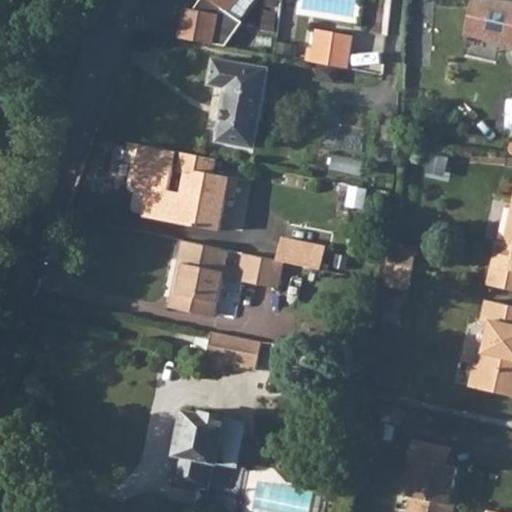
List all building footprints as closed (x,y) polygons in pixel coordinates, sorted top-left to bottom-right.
[(236,0),(201,0),(195,10),(186,8),(180,37),(214,43),(216,30),(230,40),(243,21),(229,11),(236,0)] [(312,26),(305,60),(346,68),(352,33),(312,26)] [(226,45),(230,40),(216,30),(214,43),(226,45)] [(269,69),(215,59),(210,84),(228,87),(218,141),(256,147),(269,69)] [(143,145),(135,185),(152,188),(151,197),(148,198),(144,216),(220,230),(226,197),(234,198),(238,178),(214,174),(217,159),(143,145)] [(511,208),(504,242),(497,241),(487,285),(511,290),(511,208)] [(307,243),(284,239),(279,261),(321,269),(326,247),(318,246),(317,250),(306,248),(307,243)] [(225,277),(227,267),(230,250),(184,241),(177,277),(182,278),(175,309),(216,317),(225,277)] [(392,241),(392,246),(417,251),(418,247),(392,241)] [(417,251),(392,246),(389,262),(413,268),(417,251)] [(241,271),(245,253),(230,250),(227,267),(241,271)] [(239,280),(279,289),(285,262),(245,253),(241,271),(239,280)] [(413,268),(389,262),(386,279),(410,285),(413,268)] [(227,267),(225,277),(239,280),(241,271),(227,267)] [(175,309),(182,278),(177,277),(170,308),(175,309)] [(410,285),(386,279),(386,283),(409,289),(410,285)] [(511,305),(487,300),(483,319),(491,321),(482,364),(476,363),(470,386),(511,395),(511,305)] [(207,359),(207,366),(225,370),(226,362),(232,336),(212,332),(207,359)] [(226,362),(258,368),(263,342),(232,336),(226,362)] [(186,409),(177,454),(178,455),(173,481),(209,488),(214,462),(239,467),(248,421),(186,409)] [(448,465),(452,448),(414,439),(410,458),(417,460),(410,495),(412,496),(408,511),(454,511),(456,504),(451,503),(454,487),(459,467),(448,465)] [(459,488),(454,487),(451,503),(456,504),(459,488)]
